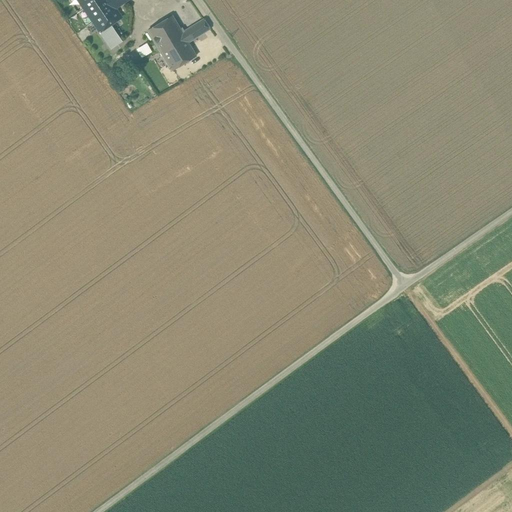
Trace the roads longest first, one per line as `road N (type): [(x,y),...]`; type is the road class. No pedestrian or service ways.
road 1 (unclassified): [(200,0),(402,282),(511,207)]
road 2 (track): [(108,511),(402,282)]
